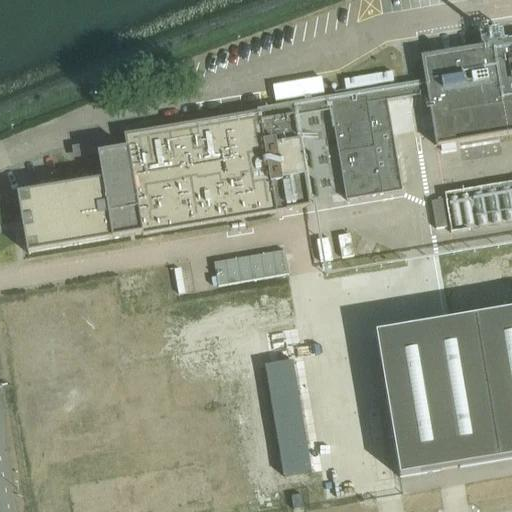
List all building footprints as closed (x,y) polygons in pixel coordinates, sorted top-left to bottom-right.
[(401,195),(386,106),(427,99),(435,148),(511,135),(511,44),(421,60),(425,85),(258,113),(258,116),(124,138),(127,153),(97,158),(102,184),(18,197),(27,256),(277,215),(310,209),(295,121),(332,115),(346,204),(401,195)] [(323,80),(275,84),(276,100),(325,96),(323,80)] [(511,186),(444,198),(445,202),(450,229),(451,236),(511,225),(511,186)] [(445,202),(431,204),(436,232),(450,229),(445,202)] [(285,254),(214,266),(218,289),(289,277),(285,254)] [(172,268),(122,277),(129,311),(178,302),(172,268)] [(511,315),(376,338),(401,480),(511,461),(511,315)]
